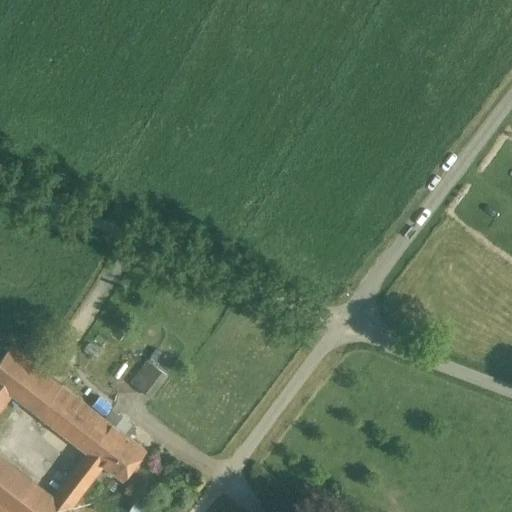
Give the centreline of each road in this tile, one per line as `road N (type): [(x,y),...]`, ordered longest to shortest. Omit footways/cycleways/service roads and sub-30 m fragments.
road 1 (track): [(342,326),(0,187)]
road 2 (residential): [(342,326),(511,100)]
road 3 (residential): [(342,326),(229,481)]
road 4 (residential): [(511,392),(342,326)]
